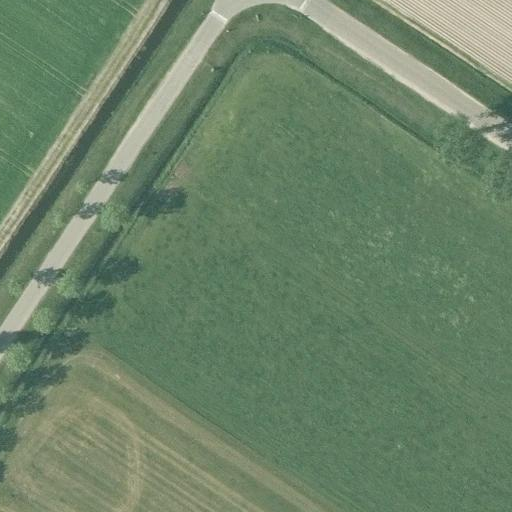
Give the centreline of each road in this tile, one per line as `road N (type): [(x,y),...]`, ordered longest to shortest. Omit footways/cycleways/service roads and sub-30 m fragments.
road 1 (unclassified): [(0,344),(230,0)]
road 2 (secondary): [(511,140),(302,0)]
